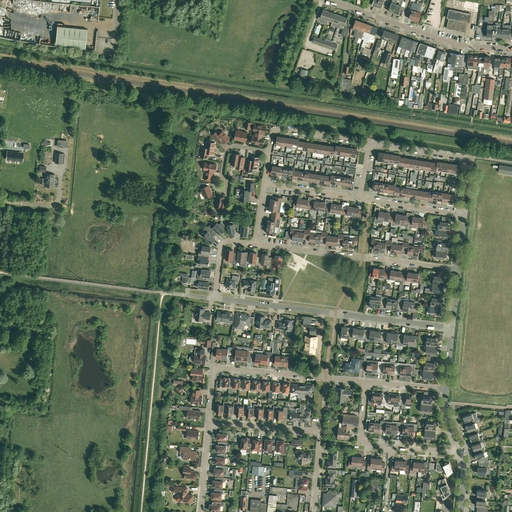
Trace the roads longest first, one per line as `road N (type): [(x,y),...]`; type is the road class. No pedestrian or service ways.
road 1 (residential): [(451,328),(214,298)]
road 2 (residential): [(208,423),(212,368),(365,382)]
road 3 (residential): [(254,244),(457,268)]
road 4 (residential): [(511,50),(468,48),(326,0)]
road 5 (residential): [(314,511),(320,432),(208,423)]
road 6 (residential): [(460,454),(360,445),(365,382)]
road 7 (residential): [(369,143),(274,127),(269,152)]
